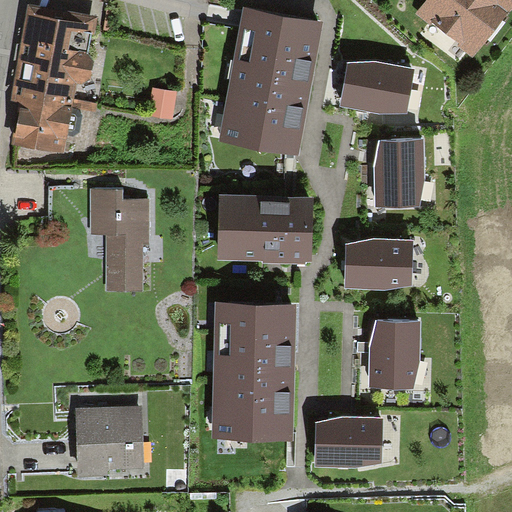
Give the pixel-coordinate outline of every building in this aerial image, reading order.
[(98,8),(45,0),(27,0),(10,98),(21,101),(14,139),(64,148),(72,102),(93,106),(96,90),(76,87),(78,74),(87,76),(92,46),(89,44),(92,24),(95,25),(98,8)] [(509,0),(421,0),(416,7),(470,50),(509,0)] [(313,23),(243,12),(223,137),(292,148),(313,23)] [(400,110),(407,70),(348,60),(341,100),(400,110)] [(410,104),(420,107),(429,73),(418,70),(410,104)] [(175,90),(150,88),(147,114),(172,117),(175,90)] [(421,202),(419,139),(377,140),(379,203),(421,202)] [(121,184),(89,184),(89,233),(101,232),(102,289),(140,289),(140,242),(146,242),(146,194),(121,194),(121,184)] [(303,201),(222,198),(220,251),(302,253),(303,201)] [(407,280),(407,240),(345,241),(345,281),(407,280)] [(288,307),(216,306),(215,431),(287,432),(288,307)] [(413,321),(372,321),(372,383),(413,383),(413,321)] [(140,403),(76,404),(77,471),(105,470),(105,464),(141,463),(140,403)] [(376,423),(317,423),(316,459),(376,459),(376,423)]
